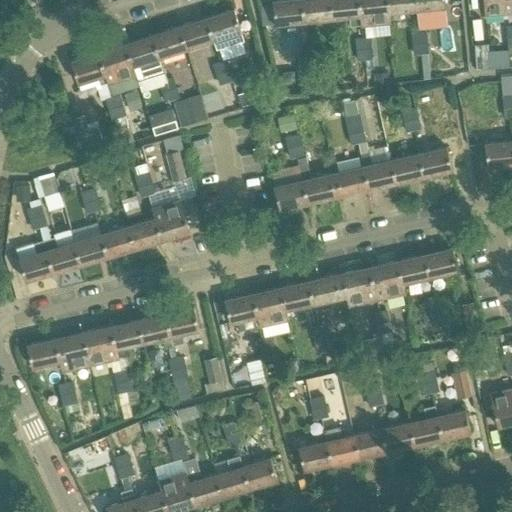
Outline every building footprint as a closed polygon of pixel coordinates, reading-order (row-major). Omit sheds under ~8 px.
[(303,21),(301,0),(278,0),(273,1),(275,23),(303,21)] [(332,18),(330,0),(301,0),(303,21),(332,18)] [(359,0),(330,0),(332,18),(349,16),(350,26),(362,25),(359,0)] [(359,0),(362,25),(391,22),(390,12),(389,0),(359,0)] [(389,0),(390,12),(416,9),(415,0),(389,0)] [(415,0),(416,9),(446,6),(445,0),(415,0)] [(511,0),(483,0),(485,15),(511,13),(511,0)] [(214,40),(216,47),(243,38),(234,9),(207,18),(214,40)] [(207,18),(180,26),(187,48),(214,40),(207,18)] [(153,35),(160,57),(187,48),(180,26),(153,35)] [(411,33),(412,43),(427,42),(426,32),(411,33)] [(133,66),(160,57),(153,35),(126,43),(133,66)] [(355,40),(356,50),(371,49),(370,39),(355,40)] [(427,42),(412,43),(413,54),(428,52),(427,42)] [(99,52),(113,96),(122,93),(118,81),(136,75),(133,66),(126,43),(99,52)] [(299,45),(300,55),(315,54),(314,43),(299,45)] [(490,68),(489,51),(488,45),(477,45),(478,69),(490,68)] [(371,49),(356,50),(357,61),(372,59),(371,49)] [(490,68),(510,67),(509,50),(489,51),(490,68)] [(101,100),(113,96),(99,52),(72,61),(78,81),(98,74),(102,87),(97,88),(101,100)] [(315,54),(300,55),(301,65),(316,64),(315,54)] [(214,65),(217,74),(231,70),(228,61),(214,65)] [(231,70),(217,74),(220,84),(234,80),(231,70)] [(375,74),(377,86),(389,84),(387,72),(375,74)] [(160,82),(163,92),(176,88),(173,78),(160,82)] [(444,116),(457,116),(457,84),(444,84),(444,116)] [(176,88),(163,92),(166,101),(179,97),(176,88)] [(245,105),(262,100),(260,92),(242,98),(245,105)] [(107,98),(110,108),(124,104),(121,94),(107,98)] [(511,96),(502,97),(503,107),(511,106),(511,96)] [(360,121),(355,99),(345,102),(347,113),(344,113),(345,118),(346,125),(360,121)] [(182,127),(195,123),(187,100),(174,104),(182,127)] [(124,104),(110,108),(112,118),(127,114),(124,104)] [(511,106),(503,107),(504,118),(511,117),(511,106)] [(402,110),(404,121),(418,118),(415,107),(402,110)] [(72,118),(79,142),(80,142),(83,151),(93,148),(90,139),(92,138),(85,115),(72,118)] [(282,118),(285,130),(298,127),(295,115),(282,118)] [(418,118),(404,121),(406,131),(420,128),(418,118)] [(155,135),(179,128),(176,120),(153,127),(155,135)] [(360,121),(346,125),(349,134),(362,131),(360,121)] [(362,131),(349,134),(351,144),(364,141),(362,131)] [(286,137),(288,148),(302,145),(300,134),(286,137)] [(179,150),(182,149),(178,135),(162,140),(166,153),(179,150)] [(511,163),(511,140),(486,143),(488,166),(511,163)] [(302,145),(288,148),(291,157),(297,156),(304,154),(302,145)] [(420,153),(425,175),(452,169),(447,147),(420,153)] [(166,153),(173,181),(186,177),(179,150),(166,153)] [(420,153),(390,160),(395,182),(425,175),(420,153)] [(308,202),(337,195),(332,173),(311,178),(306,154),(304,154),(297,156),(303,180),(308,202)] [(361,156),(363,166),(368,188),(395,182),(390,160),(372,164),(370,154),(361,156)] [(137,176),(150,173),(147,165),(135,168),(137,176)] [(332,173),(337,195),(368,188),(363,166),(332,173)] [(58,186),(53,172),(38,176),(42,191),(58,186)] [(137,176),(140,187),(153,183),(150,172),(150,173),(137,176)] [(308,202),(303,180),(274,186),(279,209),(308,202)] [(153,183),(140,187),(143,197),(156,193),(153,183)] [(17,199),(30,198),(29,184),(16,185),(17,199)] [(83,192),(86,202),(99,199),(96,188),(83,192)] [(30,201),(31,207),(41,204),(41,203),(39,198),(30,201)] [(99,199),(86,202),(88,213),(102,209),(99,199)] [(153,207),(156,217),(162,239),(190,231),(180,199),(153,207)] [(28,208),(31,219),(44,215),(41,204),(31,207),(28,208)] [(44,215),(31,219),(34,229),(47,225),(44,215)] [(129,225),(136,247),(162,239),(156,217),(129,225)] [(102,234),(108,256),(136,247),(129,225),(102,234)] [(108,256),(102,234),(74,242),(81,264),(108,256)] [(54,237),(44,240),(53,272),(81,264),(74,242),(57,247),(54,237)] [(53,272),(44,240),(34,243),(37,253),(20,258),(26,280),(53,272)] [(453,248),(425,254),(430,276),(458,270),(453,248)] [(397,260),(402,283),(430,276),(425,254),(397,260)] [(405,293),(402,283),(397,260),(370,267),(378,299),(405,293)] [(342,273),(347,295),(349,306),(378,299),(370,267),(342,273)] [(309,281),(314,303),(347,295),(342,273),(309,281)] [(281,287),(286,310),(314,303),(309,281),(281,287)] [(254,293),(259,316),(262,327),(288,320),(286,310),(281,287),(254,293)] [(259,316),(254,293),(226,300),(231,322),(259,316)] [(428,301),(431,310),(444,307),(442,298),(428,301)] [(466,324),(475,323),(479,322),(475,302),(462,304),(466,324)] [(167,313),(174,345),(182,343),(179,334),(199,329),(194,307),(167,313)] [(444,307),(431,310),(433,320),(447,317),(444,307)] [(373,314),(375,324),(389,320),(386,311),(373,314)] [(165,347),(174,345),(167,313),(139,319),(144,342),(163,337),(165,347)] [(139,319),(111,326),(118,356),(128,354),(126,346),(144,342),(139,319)] [(389,320),(375,324),(377,333),(391,330),(389,320)] [(475,323),(466,324),(468,333),(477,330),(475,323)] [(313,328),(315,338),(329,335),(326,325),(313,328)] [(118,356),(111,326),(84,332),(91,363),(106,359),(118,356)] [(84,332),(56,338),(61,361),(63,369),(91,363),(84,332)] [(329,335),(315,338),(317,348),(331,344),(329,335)] [(258,339),(260,349),(274,346),(272,336),(258,339)] [(61,361),(56,338),(28,345),(33,367),(61,361)] [(358,342),(361,354),(382,350),(380,338),(358,342)] [(490,340),(480,342),(481,347),(485,367),(486,369),(496,367),(490,340)] [(274,346),(260,349),(263,359),(276,356),(274,346)] [(481,347),(469,350),(474,369),(474,371),(486,369),(485,367),(481,347)] [(352,359),(350,348),(331,352),(333,363),(352,359)] [(118,356),(122,371),(128,369),(131,369),(128,354),(118,356)] [(121,371),(122,371),(118,356),(106,359),(108,366),(113,365),(114,373),(121,371)] [(169,361),(171,370),(185,367),(183,357),(169,361)] [(210,383),(222,380),(223,380),(218,357),(205,360),(210,383)] [(185,367),(171,370),(174,380),(187,377),(185,367)] [(473,393),(468,368),(454,372),(460,397),(473,393)] [(114,373),(117,382),(130,379),(128,369),(122,371),(121,371),(114,373)] [(420,374),(422,384),(436,381),(434,371),(420,374)] [(130,379),(117,382),(119,392),(126,390),(133,389),(130,379)] [(223,387),(222,380),(210,383),(205,384),(207,394),(224,390),(223,387)] [(436,381),(422,384),(424,394),(438,391),(436,381)] [(60,386),(62,396),(76,392),(74,383),(60,386)] [(365,387),(367,397),(380,394),(378,384),(365,387)] [(511,422),(511,387),(490,392),(498,425),(511,422)] [(126,390),(119,392),(118,392),(120,404),(129,402),(126,390)] [(76,392),(62,396),(64,404),(78,401),(76,392)] [(380,394),(367,397),(369,406),(383,403),(380,394)] [(310,399),(312,409),(326,406),(324,396),(310,399)] [(250,403),(257,426),(269,422),(262,399),(250,403)] [(326,406),(312,409),(315,419),(328,416),(326,406)] [(411,422),(416,444),(442,438),(437,416),(435,406),(424,408),(426,418),(411,422)] [(437,416),(442,438),(470,431),(465,409),(437,416)] [(174,422),(171,414),(164,417),(166,424),(170,423),(174,422)] [(144,430),(161,426),(158,418),(142,423),(144,430)] [(180,439),(175,422),(174,422),(170,423),(174,436),(167,438),(168,442),(171,442),(180,439)] [(224,426),(227,435),(240,431),(237,422),(224,426)] [(383,428),(388,450),(416,444),(411,422),(383,428)] [(511,452),(505,427),(495,429),(503,457),(511,454),(511,452)] [(332,463),(360,457),(355,435),(342,438),(340,428),(325,431),(327,441),(332,463)] [(355,435),(360,457),(388,450),(383,428),(355,435)] [(240,431),(227,435),(229,445),(243,441),(240,431)] [(92,442),(96,453),(111,447),(106,436),(92,442)] [(171,442),(174,451),(186,447),(183,438),(171,442)] [(332,463),(327,441),(299,447),(304,469),(332,463)] [(186,447),(174,451),(177,460),(189,457),(186,447)] [(116,458),(119,467),(131,464),(129,454),(116,458)] [(241,458),(250,488),(277,479),(270,458),(251,464),(248,455),(241,458)] [(250,488),(241,458),(229,461),(232,469),(216,474),(222,496),(250,488)] [(131,464),(119,467),(122,477),(134,473),(131,464)] [(169,511),(195,504),(189,482),(186,472),(159,480),(162,491),(168,511),(169,511)] [(189,482),(195,504),(222,496),(216,474),(189,482)] [(132,489),(131,487),(128,477),(120,479),(124,491),(132,489)] [(138,511),(135,499),(132,489),(124,491),(122,492),(125,502),(108,507),(109,511),(138,511)] [(168,511),(162,491),(135,499),(138,511),(168,511)]
